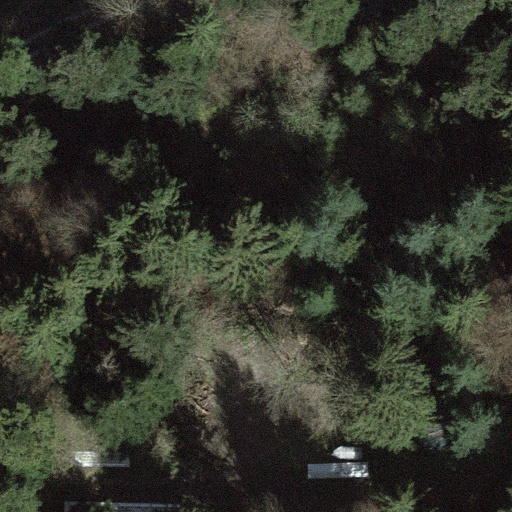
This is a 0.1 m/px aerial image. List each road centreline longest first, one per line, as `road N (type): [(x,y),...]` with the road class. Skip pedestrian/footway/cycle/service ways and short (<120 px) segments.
road 1 (track): [(511,472),(189,507),(0,504)]
road 2 (track): [(0,81),(191,0)]
